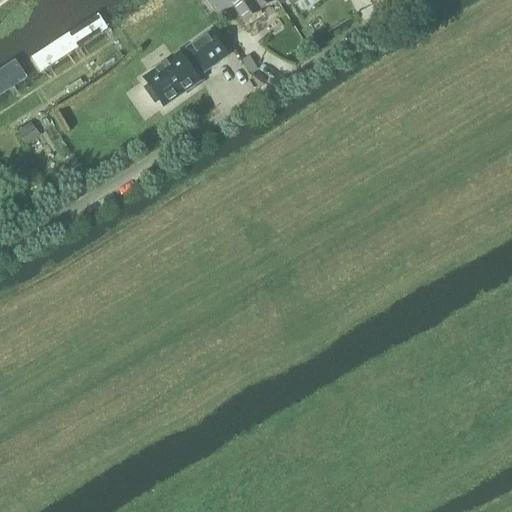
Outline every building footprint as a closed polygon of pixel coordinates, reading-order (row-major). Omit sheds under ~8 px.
[(202,0),(215,19),(231,8),(242,26),(278,4),(275,0),(202,0)] [(21,62),(32,79),(116,25),(105,8),(21,62)] [(211,34),(188,50),(189,52),(204,72),(205,74),(228,58),(211,34)] [(180,56),(145,80),(149,86),(145,89),(156,105),(160,102),(165,108),(200,83),(195,78),(204,72),(189,52),(181,57),(180,56)] [(0,75),(0,98),(32,79),(21,62),(0,75)] [(34,125),(21,134),(29,147),(42,138),(34,125)] [(78,165),(71,170),(75,176),(77,174),(82,171),(78,165)]
